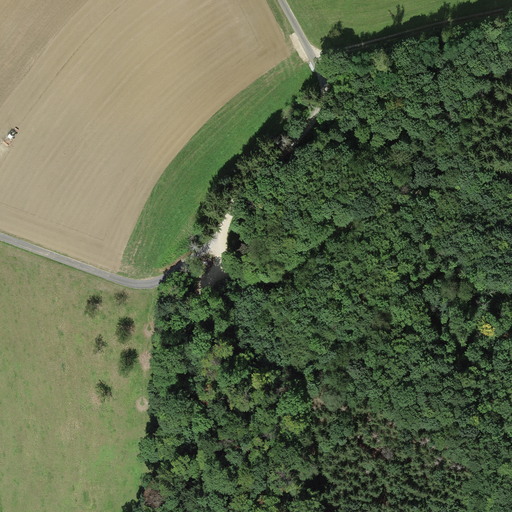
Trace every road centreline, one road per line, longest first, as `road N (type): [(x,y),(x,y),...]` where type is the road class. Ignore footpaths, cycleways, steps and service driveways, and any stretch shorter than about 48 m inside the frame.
road 1 (track): [(215,240),(230,276),(271,285),(369,211),(511,175)]
road 2 (track): [(360,217),(305,389),(326,511)]
road 3 (track): [(281,0),(323,94),(316,122),(230,211),(215,240)]
road 4 (track): [(196,511),(207,419),(201,291),(217,259)]
road 5 (track): [(0,236),(134,285),(151,285),(215,240)]
road 6 (track): [(313,60),(511,8)]
